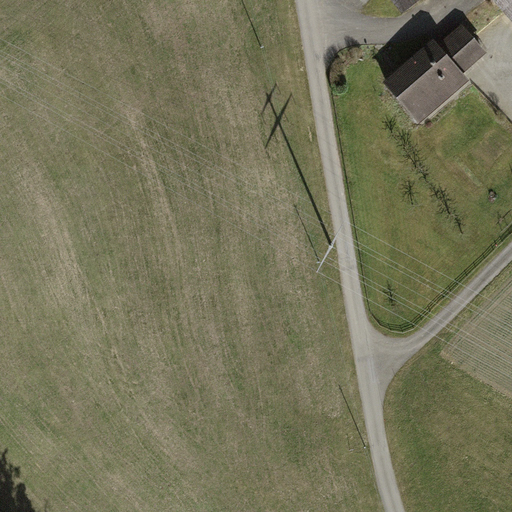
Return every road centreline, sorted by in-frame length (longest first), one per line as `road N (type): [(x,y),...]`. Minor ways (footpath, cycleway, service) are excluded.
road 1 (unclassified): [(398,511),(305,0)]
road 2 (track): [(511,55),(479,17),(446,12),(375,30),(310,29)]
road 3 (track): [(511,248),(417,344),(366,364)]
